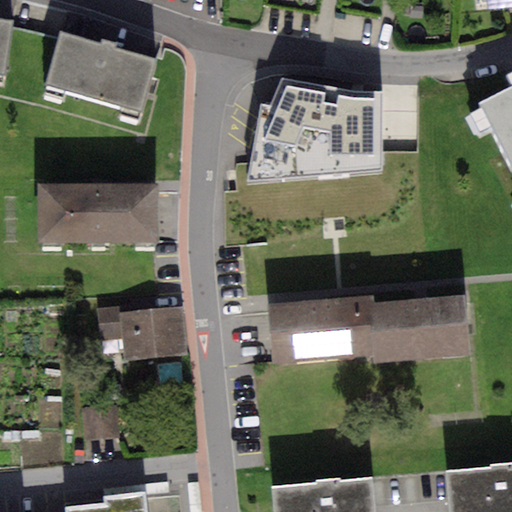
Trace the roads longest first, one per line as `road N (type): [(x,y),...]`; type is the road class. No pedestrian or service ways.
road 1 (residential): [(222,466),(200,195),(213,40)]
road 2 (residential): [(511,54),(401,70),(213,40)]
road 3 (residential): [(222,466),(0,486)]
road 4 (residential): [(67,0),(213,40)]
